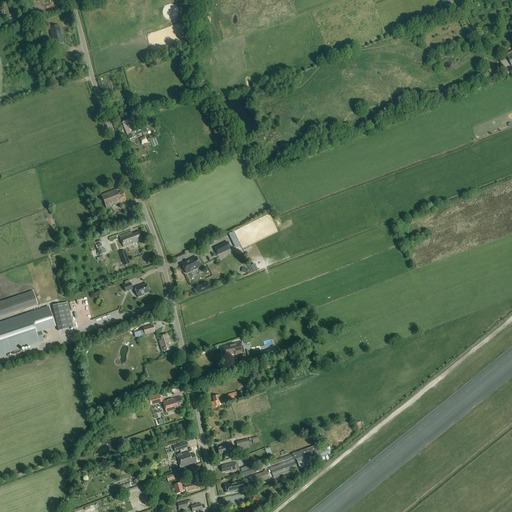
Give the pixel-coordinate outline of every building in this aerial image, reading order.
[(441,0),(447,13),(456,9),(452,0),(441,0)] [(60,26),(50,28),(54,45),(64,42),(60,26)] [(144,123),(134,127),(130,119),(128,120),(123,123),(128,137),(134,134),(135,136),(147,131),(144,123)] [(101,196),(106,208),(126,200),(123,192),(118,194),(116,190),(101,196)] [(102,215),(100,210),(91,213),(94,219),(102,215)] [(234,231),(229,234),(236,248),(241,245),(234,231)] [(131,232),(123,235),(120,236),(124,247),(142,240),(139,232),(132,235),(131,232)] [(228,242),(214,248),(218,255),(231,249),(228,242)] [(97,249),(91,251),(94,258),(105,254),(103,246),(102,247),(101,243),(96,246),(97,249)] [(121,256),(124,266),(130,264),(126,254),(121,256)] [(148,256),(142,257),(144,266),(150,264),(148,256)] [(186,273),(201,266),(196,257),(188,261),(189,262),(182,265),(186,273)] [(130,283),(123,286),(125,292),(133,289),(130,283)] [(143,295),(150,292),(147,284),(140,287),(140,286),(134,288),(138,298),(143,296),(143,295)] [(33,291),(0,301),(0,317),(37,305),(33,291)] [(53,306),(58,331),(73,328),(67,302),(53,306)] [(0,323),(0,355),(1,355),(13,351),(16,350),(39,342),(44,341),(40,331),(55,326),(53,319),(49,310),(49,307),(30,314),(16,318),(0,323)] [(154,331),(153,326),(143,328),(145,334),(154,331)] [(170,343),(167,334),(158,337),(163,353),(170,350),(168,344),(170,343)] [(242,354),(240,346),(243,346),(242,342),(232,344),(233,344),(227,346),(227,347),(224,348),(226,356),(235,354),(235,356),(242,354)] [(272,349),(262,352),(264,359),(274,355),(272,349)] [(239,357),(241,364),(247,363),(247,361),(250,360),(249,357),(246,358),(246,355),(239,357)] [(225,402),(237,399),(235,392),(228,394),(229,399),(225,400),(225,402)] [(150,397),(152,406),(162,403),(160,394),(150,397)] [(220,402),(221,401),(219,395),(213,397),(214,402),(211,402),(212,407),(220,405),(219,403),(220,403),(220,402)] [(183,404),(181,397),(176,398),(163,401),(166,412),(179,409),(178,406),(183,404)] [(355,422),(358,429),(364,427),(361,420),(355,422)] [(248,439),(236,442),(238,450),(250,448),(249,444),(248,442),(248,439)] [(227,455),(233,453),(231,443),(225,444),(225,446),(217,447),(219,454),(223,454),(224,455),(227,454),(227,455)] [(323,460),(322,455),(329,453),(327,447),(325,448),(323,444),(302,451),(281,459),(269,464),(258,468),(259,471),(270,466),(270,465),(293,457),(294,460),(296,459),(300,469),(323,460)] [(181,468),(197,463),(194,454),(190,455),(189,452),(177,455),(181,468)] [(245,465),(253,462),(250,453),(242,456),(245,465)] [(274,478),(298,470),(297,467),(295,462),(294,460),(270,468),(271,471),(273,476),(274,478)] [(237,471),(236,469),(239,469),(238,463),(235,464),(235,463),(229,464),(223,466),(223,467),(221,467),(222,472),(226,471),(226,472),(230,472),(237,471)] [(243,478),(257,472),(255,468),(242,473),(243,478)] [(251,485),(270,479),(267,471),(248,478),(251,485)] [(183,491),(186,490),(187,491),(199,488),(198,483),(192,484),(192,482),(185,484),(185,486),(182,487),(181,483),(174,485),(176,494),(184,492),(183,491)] [(242,487),(241,482),(229,485),(225,486),(226,493),(243,490),(243,487),(242,487)] [(181,508),(189,506),(187,501),(178,503),(179,508),(178,508),(179,511),(182,511),(181,508)] [(201,511),(200,510),(203,509),(201,503),(191,506),(193,511),(197,511),(201,511)]
